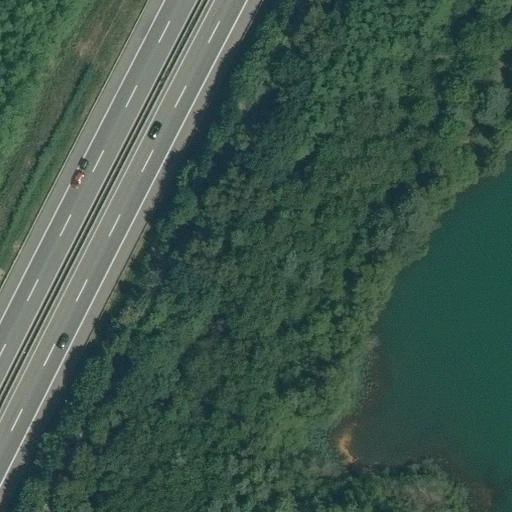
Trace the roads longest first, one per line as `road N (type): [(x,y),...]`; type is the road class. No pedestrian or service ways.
road 1 (motorway): [(0,453),(230,0)]
road 2 (motorway): [(183,0),(0,352)]
